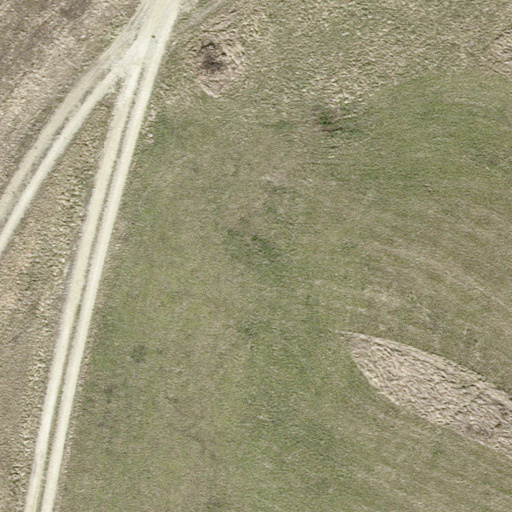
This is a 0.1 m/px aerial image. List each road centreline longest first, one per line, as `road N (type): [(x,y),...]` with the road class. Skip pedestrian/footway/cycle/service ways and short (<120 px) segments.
road 1 (track): [(157,36),(106,195),(40,511)]
road 2 (track): [(0,230),(107,71),(157,36),(176,0)]
